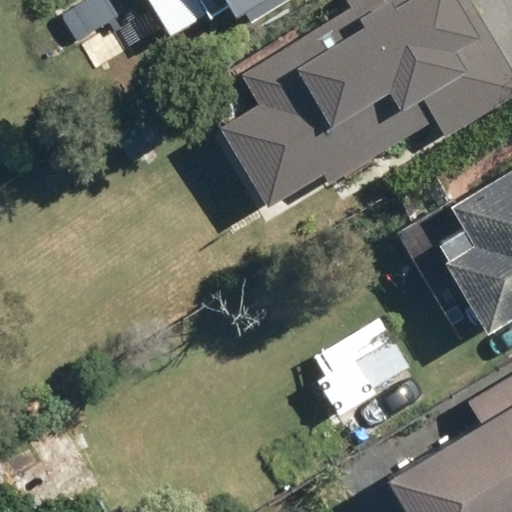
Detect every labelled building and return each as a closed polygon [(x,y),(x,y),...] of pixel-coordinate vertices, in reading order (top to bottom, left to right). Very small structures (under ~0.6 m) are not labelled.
[(348,0),(352,7),(241,75),(258,102),(216,128),(266,210),(322,176),(329,188),(432,126),(443,145),(511,103),(511,76),(465,0),(348,0)] [(226,0),(236,17),(264,0),(226,0)] [(511,172),(461,204),(456,195),(395,232),(460,336),(477,326),(483,334),(511,316),(511,172)] [(405,369),(374,316),(304,357),(358,450),(396,427),(373,387),(405,369)] [(511,511),(511,379),(468,405),(480,425),(386,481),(405,511),(511,511)]
